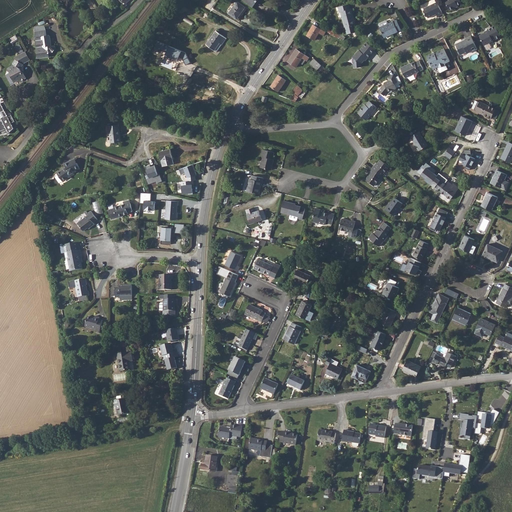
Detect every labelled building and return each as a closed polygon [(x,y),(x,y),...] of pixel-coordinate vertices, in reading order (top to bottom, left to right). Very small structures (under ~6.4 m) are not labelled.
[(241,17),(249,6),(240,0),(233,11),(241,17)] [(463,2),(462,0),(446,0),(452,9),(460,5),(459,4),(463,2)] [(439,16),(445,13),(439,1),(426,8),(426,10),(425,10),(428,16),(429,16),(430,18),(436,15),(435,14),(438,13),(439,16)] [(354,2),(343,3),(344,9),(345,9),(348,24),(349,32),(358,31),(357,23),(359,23),(356,7),(355,7),(354,2)] [(382,27),(386,36),(393,33),(394,34),(404,29),(399,19),(390,23),(389,20),(388,20),(382,23),(381,24),(382,27)] [(324,36),(326,32),(313,25),(307,36),(315,40),(319,33),(324,36)] [(503,36),(497,25),(489,29),(490,31),(481,35),(486,44),(503,36)] [(224,42),(227,44),(231,38),(220,30),(210,44),(218,50),(224,42)] [(47,36),(47,31),(36,32),(37,42),(39,60),(49,58),(49,55),(53,55),(56,52),(55,47),(53,47),(52,38),(49,36),(47,36)] [(479,48),(473,35),(467,38),(468,40),(464,41),(457,44),(462,54),(469,51),(469,53),(479,48)] [(185,52),(154,39),(150,49),(159,53),(160,51),(164,52),(163,55),(177,61),(179,57),(182,58),(185,66),(190,64),(185,52)] [(359,51),(359,50),(352,57),(353,68),(362,67),(362,64),(364,61),(365,61),(376,49),(366,42),(359,51)] [(440,66),(441,67),(448,64),(447,62),(452,60),(446,48),(444,49),(438,52),(437,53),(437,54),(435,56),(433,53),(429,55),(435,68),(440,66)] [(308,64),(311,59),(298,51),(289,64),(297,69),(304,61),(308,64)] [(16,60),(11,65),(13,66),(7,70),(9,75),(15,84),(19,82),(21,83),(27,79),(24,73),(22,74),(20,70),(23,65),(22,65),(30,60),(26,52),(15,58),(16,60)] [(323,65),(315,58),(311,63),(318,70),(323,65)] [(408,76),(411,74),(425,68),(421,59),(416,61),(412,63),(409,65),(408,65),(403,67),(408,76)] [(281,92),(288,82),(280,76),(272,87),(281,92)] [(397,77),(389,80),(385,82),(385,83),(380,89),(385,94),(388,91),(393,89),(394,90),(397,88),(395,83),(399,82),(397,77)] [(304,90),(300,86),(295,92),(300,96),(304,90)] [(366,120),(377,107),(369,101),(366,105),(365,104),(358,113),(366,120)] [(476,110),(476,111),(491,118),(495,119),(499,111),(495,109),(480,102),(476,110)] [(1,103),(0,103),(0,116),(0,117),(1,117),(2,119),(0,120),(0,131),(7,129),(9,133),(14,128),(11,123),(15,121),(12,115),(8,117),(1,103)] [(466,136),(473,121),(462,116),(455,131),(466,136)] [(120,137),(119,125),(108,126),(108,131),(109,131),(111,143),(121,142),(121,136),(120,137)] [(428,146),(419,131),(411,137),(419,151),(428,146)] [(511,163),(511,160),(511,143),(509,142),(501,158),(511,163)] [(455,152),(449,147),(444,154),(450,159),(455,152)] [(173,157),(171,149),(159,152),(161,160),(162,160),(163,166),(174,164),(172,157),(173,157)] [(273,159),(274,152),(263,149),(261,157),(263,157),(260,167),(271,170),(274,159),(273,159)] [(83,165),(80,160),(77,161),(75,157),(67,161),(69,164),(60,171),(62,174),(65,178),(70,175),(73,173),(72,172),(76,170),(76,168),(79,167),(83,165)] [(384,173),(389,166),(381,159),(376,166),(374,165),(369,172),(370,173),(365,179),(374,186),(380,179),(381,180),(385,174),(384,173)] [(423,165),(418,172),(426,179),(425,180),(440,192),(446,184),(445,184),(448,180),(439,173),(437,176),(434,173),(436,171),(426,163),(424,166),(423,165)] [(146,178),(148,184),(155,181),(156,183),(162,181),(159,173),(158,174),(154,165),(151,166),(150,164),(145,166),(149,177),(146,178)] [(193,165),(179,170),(181,175),(185,173),(186,178),(187,178),(187,181),(193,180),(196,180),(196,175),(193,165)] [(505,180),(507,175),(497,170),(493,178),(494,179),(492,184),(506,190),(509,182),(505,180)] [(262,185),(264,178),(252,175),(252,179),(250,178),(247,191),(252,193),(254,192),(259,193),(261,188),(260,187),(261,185),(262,185)] [(195,193),(193,180),(187,181),(186,181),(186,185),(181,186),(182,194),(195,193)] [(446,184),(440,192),(451,199),(459,188),(453,183),(452,185),(448,181),(446,184)] [(492,211),(498,197),(488,192),(481,206),(492,211)] [(150,193),(140,193),(140,204),(143,204),(143,210),(154,211),(155,201),(150,201),(150,193)] [(132,208),(130,196),(123,198),(124,200),(113,203),(113,205),(108,206),(111,217),(121,214),(120,213),(128,211),(128,209),(132,208)] [(178,202),(179,197),(167,196),(165,216),(176,217),(177,201),(178,202)] [(394,215),(403,203),(395,198),(386,210),(394,215)] [(101,200),(93,202),(96,214),(103,213),(101,200)] [(296,204),(284,201),(281,212),(290,215),(290,218),(290,219),(296,220),(297,220),(298,218),(302,219),(305,208),(301,207),(301,206),(296,205),(296,204)] [(93,219),(97,215),(90,207),(86,210),(87,212),(77,220),(83,228),(87,224),(89,225),(94,221),(93,219)] [(255,212),(254,207),(246,210),(247,214),(250,224),(262,220),(259,210),(255,212)] [(328,213),(320,211),(321,209),(315,208),(313,216),(314,216),(313,221),(325,225),(326,223),(332,224),(335,214),(328,212),(328,213)] [(448,212),(440,208),(430,229),(436,231),(437,229),(440,231),(446,217),(448,212)] [(348,220),(342,218),(339,229),(349,232),(348,236),(356,238),(357,236),(360,236),(361,229),(354,227),(356,221),(351,220),(351,221),(348,220)] [(386,235),(392,227),(384,222),(380,227),(380,228),(377,232),(377,231),(375,234),(373,233),(369,238),(375,242),(374,242),(380,247),(388,236),(386,235)] [(173,230),(174,225),(158,224),(158,229),(162,230),(161,241),(171,242),(172,230),(173,230)] [(420,231),(413,228),(410,235),(416,238),(420,231)] [(472,245),(475,239),(465,235),(459,248),(469,252),(473,253),(476,247),(472,245)] [(64,241),(65,249),(79,247),(78,239),(64,241)] [(427,248),(429,244),(421,240),(419,245),(418,244),(413,256),(422,260),(427,248)] [(497,262),(503,251),(488,244),(483,255),(497,262)] [(82,253),(81,247),(79,247),(65,249),(66,255),(68,255),(70,269),(82,266),(81,260),(80,260),(79,253),(82,253)] [(240,260),(242,257),(231,252),(225,266),(237,272),(239,267),(236,265),(238,260),(240,260)] [(421,262),(411,258),(406,269),(419,276),(422,271),(418,269),(421,262)] [(275,262),(274,266),(258,259),(254,268),(275,278),(281,265),(275,262)] [(307,284),(311,276),(298,269),(294,278),(307,284)] [(173,277),(172,272),(160,272),(160,280),(159,280),(159,287),(171,287),(171,277),(173,277)] [(234,282),(236,279),(229,275),(227,279),(226,279),(220,292),(229,297),(235,283),(234,282)] [(394,299),(400,288),(395,285),(397,281),(391,278),(389,282),(388,282),(383,294),(394,299)] [(88,291),(86,279),(69,282),(70,288),(77,286),(79,298),(91,295),(90,291),(88,291)] [(133,297),(133,282),(120,283),(120,284),(116,284),(116,294),(120,294),(123,297),(133,297)] [(511,297),(511,296),(511,286),(508,285),(505,284),(497,303),(506,307),(507,304),(510,306),(511,305),(511,303),(511,297)] [(175,296),(175,292),(161,292),(161,296),(163,296),(163,301),(161,301),(160,302),(159,308),(163,308),(163,314),(175,315),(175,309),(175,296)] [(437,323),(449,298),(439,293),(430,312),(434,314),(431,320),(437,323)] [(306,319),(312,305),(303,300),(296,314),(306,319)] [(261,322),(264,315),(265,314),(262,313),(263,311),(249,305),(244,315),(261,322)] [(390,327),(397,312),(387,307),(382,305),(379,313),(383,315),(379,323),(390,327)] [(466,325),(472,313),(458,307),(452,319),(466,325)] [(95,315),(88,312),(84,323),(96,327),(95,328),(100,330),(104,318),(99,316),(100,315),(96,313),(95,315)] [(511,318),(505,315),(501,323),(507,326),(511,318)] [(495,326),(495,324),(481,318),(476,329),(477,329),(475,333),(483,337),(484,333),(490,335),(493,330),(495,332),(497,327),(495,326)] [(300,330),(302,327),(292,322),(290,326),(290,325),(284,339),(295,344),(301,331),(300,330)] [(176,326),(165,328),(167,339),(178,337),(176,326)] [(384,339),(387,334),(377,330),(375,335),(376,335),(371,346),(380,350),(385,339),(384,339)] [(246,351),(252,338),(244,334),(243,333),(242,333),(241,334),(240,334),(239,335),(234,346),(246,351)] [(511,338),(506,336),(506,335),(505,337),(499,335),(495,343),(511,350),(511,338)] [(170,341),(160,344),(163,358),(173,355),(177,354),(175,348),(172,349),(170,341)] [(367,349),(358,344),(356,348),(366,353),(367,349)] [(123,351),(123,350),(112,353),(116,369),(127,366),(124,355),(126,355),(126,351),(123,351)] [(433,362),(436,354),(437,353),(434,351),(429,362),(432,363),(433,362)] [(436,354),(433,362),(438,364),(439,363),(446,367),(446,366),(451,368),(456,356),(448,352),(445,358),(436,354)] [(163,358),(162,358),(163,362),(165,362),(167,368),(176,365),(173,355),(163,358)] [(244,362),(235,357),(228,370),(238,375),(244,362)] [(339,362),(329,357),(326,364),(329,365),(326,373),(338,379),(343,369),(337,366),(339,362)] [(416,376),(421,367),(407,360),(403,370),(416,376)] [(371,371),(357,365),(352,376),(366,382),(371,371)] [(300,390),(305,381),(292,375),(287,384),(300,390)] [(231,384),(233,381),(226,378),(224,381),(223,381),(217,393),(226,397),(232,385),(231,384)] [(278,384),(265,379),(261,389),(274,394),(278,384)] [(130,413),(126,398),(115,401),(119,415),(130,413)] [(468,413),(459,412),(458,418),(464,419),(463,422),(461,421),(459,433),(465,434),(464,437),(470,438),(471,427),(475,427),(477,415),(472,414),(472,415),(468,414),(468,413)] [(425,447),(433,448),(436,431),(432,430),(433,418),(424,417),(420,437),(426,438),(425,447)] [(220,425),(219,436),(230,437),(230,434),(241,436),(243,424),(239,424),(239,425),(232,424),(231,426),(227,425),(227,426),(220,425)] [(385,438),(387,427),(377,426),(377,425),(371,424),(370,435),(377,436),(377,437),(385,438)] [(412,436),(413,427),(397,425),(396,435),(412,436)] [(333,433),(333,432),(320,429),(318,440),(331,442),(331,444),(335,444),(337,433),(333,433)] [(285,431),(284,431),(282,442),(284,442),(284,443),(295,445),(297,434),(285,432),(285,431)] [(352,444),(360,445),(360,446),(362,435),(355,435),(355,434),(349,433),(349,432),(345,431),(342,444),(348,445),(349,444),(352,444)] [(264,440),(264,439),(251,437),(249,448),(262,450),(261,456),(271,457),(273,444),(272,444),(272,446),(267,445),(267,444),(268,440),(264,440)] [(215,468),(217,453),(207,452),(206,460),(203,460),(202,466),(215,468)] [(467,473),(470,456),(460,454),(458,465),(444,463),(444,468),(443,476),(449,477),(449,473),(460,474),(460,472),(467,473)] [(429,477),(442,479),(443,476),(444,468),(431,466),(430,467),(418,465),(417,469),(414,469),(413,478),(419,479),(420,474),(429,476),(429,477)] [(236,494),(240,472),(233,470),(232,475),(228,474),(226,485),(229,485),(228,492),(236,494)]
